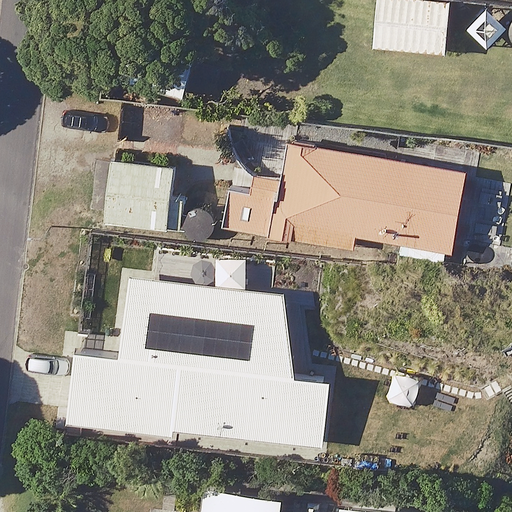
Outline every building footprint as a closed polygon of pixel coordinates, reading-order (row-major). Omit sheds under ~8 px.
[(450,0),(447,0),(376,0),(373,47),(446,52),(450,0)] [(398,143),(396,155),(234,132),(220,227),(350,246),(352,237),(460,253),(473,167),(431,161),(433,148),(398,143)] [(172,191),(175,164),(111,158),(105,222),(177,229),(181,192),(172,191)] [(160,257),(101,250),(95,306),(153,312),(160,257)] [(249,290),(184,287),(181,337),(138,335),(136,371),(264,378),(266,333),(246,332),(249,290)] [(125,387),(93,383),(87,426),(118,430),(125,387)] [(262,399),(220,395),(216,438),(258,442),(262,399)] [(283,511),(285,495),(202,487),(199,511),(423,511),(423,509),(339,500),(337,511),(283,511)]
